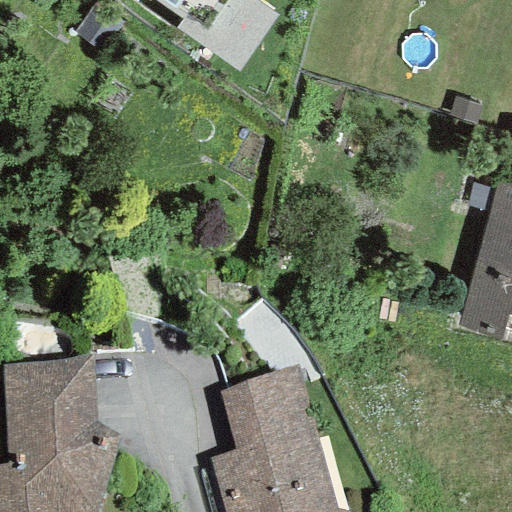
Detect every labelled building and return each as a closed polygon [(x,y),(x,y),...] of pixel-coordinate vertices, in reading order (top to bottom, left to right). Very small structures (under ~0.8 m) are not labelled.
[(254,0),(144,0),(148,2),(148,0),(152,0),(180,21),(176,29),(239,71),(276,16),(254,0)] [(511,189),(510,188),(510,185),(497,181),(456,325),(499,340),(506,316),(511,317),(511,189)] [(94,422),(90,354),(59,361),(2,364),(6,465),(0,465),(0,511),(97,511),(120,436),(94,422)] [(313,428),(297,365),(219,392),(233,451),(313,428)] [(346,511),(337,509),(313,428),(233,451),(209,457),(223,511),(346,511)]
